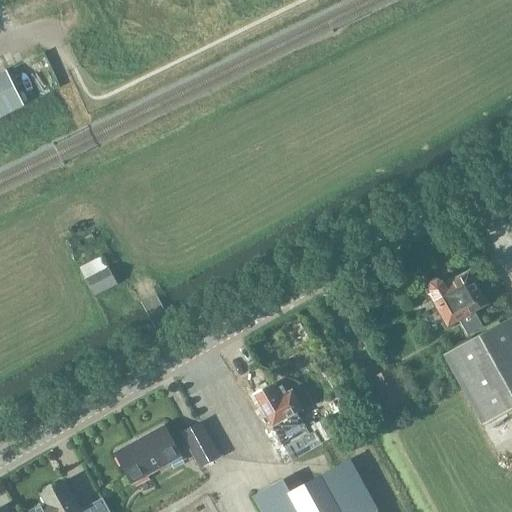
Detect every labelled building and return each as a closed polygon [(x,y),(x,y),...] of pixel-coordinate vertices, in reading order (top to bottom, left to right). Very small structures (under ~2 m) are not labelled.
[(21,105),(18,98),(7,75),(0,78),(0,112),(1,115),(21,105)] [(81,268),(86,278),(94,295),(117,283),(109,266),(107,267),(102,257),(81,268)] [(426,291),(447,328),(458,322),(466,335),(483,326),(475,312),(488,305),(470,271),(450,283),(440,278),(430,284),(427,290),(426,291)] [(511,316),(444,353),(483,424),(511,408),(511,316)] [(373,379),(389,409),(408,399),(392,369),(373,379)] [(303,410),(293,391),(286,395),(282,389),(276,392),(273,386),(256,395),(285,448),(309,434),(297,413),(303,410)] [(183,435),(201,468),(220,458),(202,424),(183,435)] [(116,454),(133,484),(182,457),(164,427),(116,454)] [(315,431),(309,434),(285,448),(293,461),(322,444),(315,431)] [(377,511),(349,461),(302,487),(295,475),(254,497),(262,511),(377,511)] [(109,511),(103,500),(81,511),(65,482),(41,495),(46,504),(37,509),(31,511),(109,511)]
